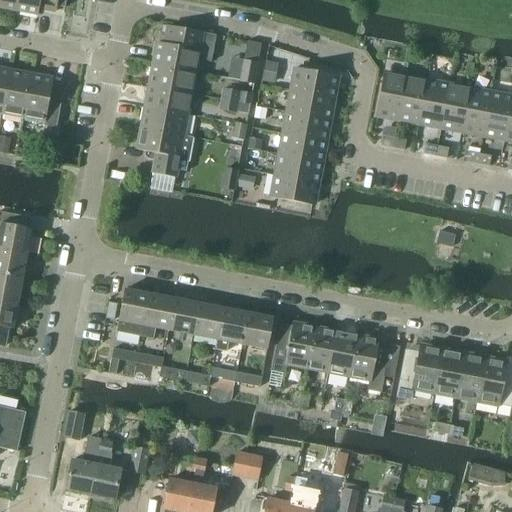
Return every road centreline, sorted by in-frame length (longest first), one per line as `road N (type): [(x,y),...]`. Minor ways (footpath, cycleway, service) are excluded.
road 1 (residential): [(511,188),(354,156),(367,71),(360,61),(268,32),(137,9),(122,19),(114,62)]
road 2 (residential): [(511,322),(492,331),(79,252)]
road 3 (residential): [(30,511),(79,252)]
